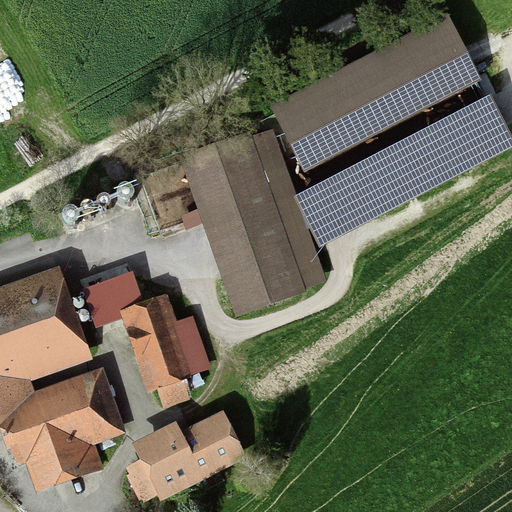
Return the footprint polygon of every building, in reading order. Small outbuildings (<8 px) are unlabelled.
[(448,22),(270,114),(303,178),(482,86),(448,22)] [(511,145),(489,102),(300,201),(293,204),(310,237),(319,254),(511,153),(511,145)] [(300,201),(273,134),(179,167),(197,216),(181,220),(186,234),(202,229),(235,323),(306,297),(305,294),(327,285),(310,237),(293,204),(300,201)] [(120,161),(109,166),(114,177),(125,172),(120,161)] [(35,497),(104,472),(95,449),(126,438),(103,373),(35,398),(31,388),(93,366),(59,273),(0,293),(0,435),(8,458),(14,456),(19,470),(25,468),(35,497)] [(168,299),(119,316),(148,398),(156,395),(163,412),(192,402),(189,393),(205,387),(201,375),(212,371),(194,320),(177,325),(168,299)] [(148,459),(128,469),(145,502),(237,457),(220,421),(180,440),(174,428),(141,445),(148,459)]
